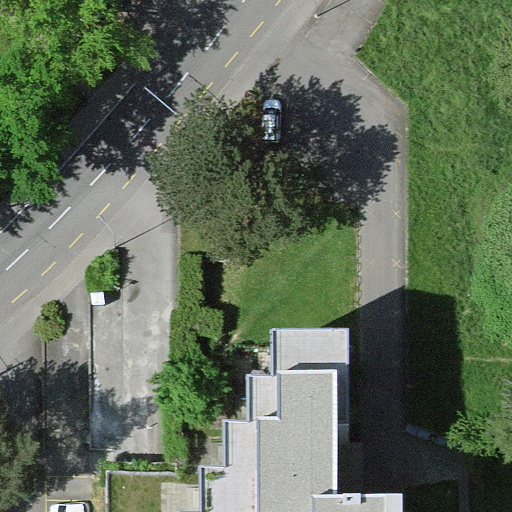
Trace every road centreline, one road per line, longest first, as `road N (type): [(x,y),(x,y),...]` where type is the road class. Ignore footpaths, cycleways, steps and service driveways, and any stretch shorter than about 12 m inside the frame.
road 1 (residential): [(166,108),(0,278)]
road 2 (residential): [(249,0),(166,108)]
